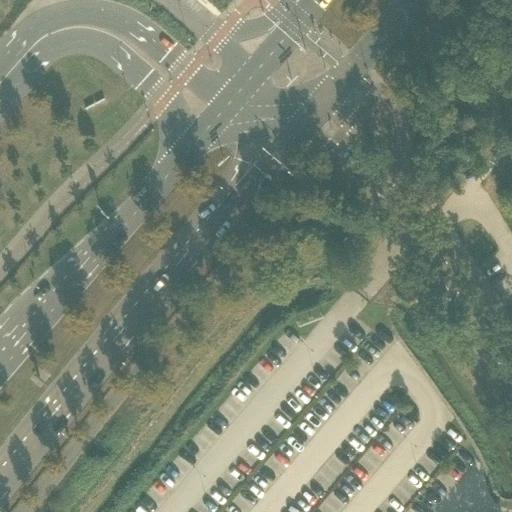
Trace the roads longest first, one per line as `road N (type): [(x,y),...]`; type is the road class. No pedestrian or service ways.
road 1 (secondary): [(0,487),(230,205)]
road 2 (secondary): [(228,104),(0,359)]
road 3 (unclassified): [(511,387),(343,131),(318,110)]
road 4 (secondary): [(318,110),(412,0)]
road 5 (secondary): [(230,205),(318,110)]
